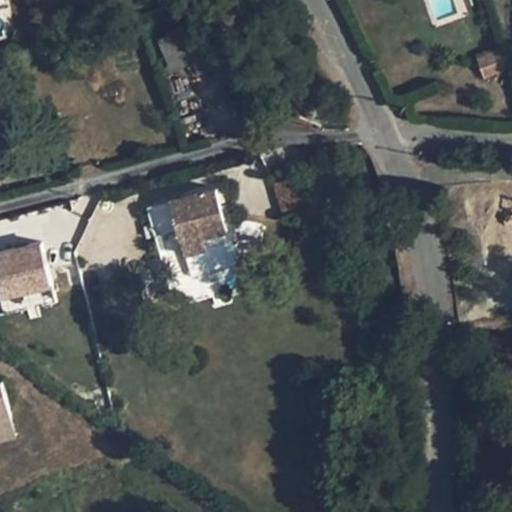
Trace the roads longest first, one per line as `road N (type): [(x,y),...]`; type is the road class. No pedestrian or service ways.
road 1 (residential): [(0,202),(233,136),(384,128)]
road 2 (residential): [(454,511),(428,262),(408,178)]
road 3 (residential): [(384,128),(323,0)]
road 4 (residential): [(384,128),(511,139)]
